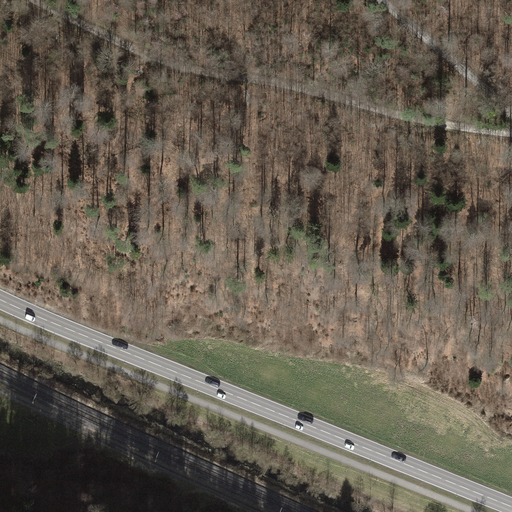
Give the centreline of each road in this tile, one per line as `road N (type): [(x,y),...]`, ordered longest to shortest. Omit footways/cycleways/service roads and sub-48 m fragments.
road 1 (secondary): [(0,300),(511,507)]
road 2 (track): [(33,0),(188,68),(511,132)]
road 3 (track): [(257,511),(0,390)]
road 4 (track): [(381,0),(511,114)]
